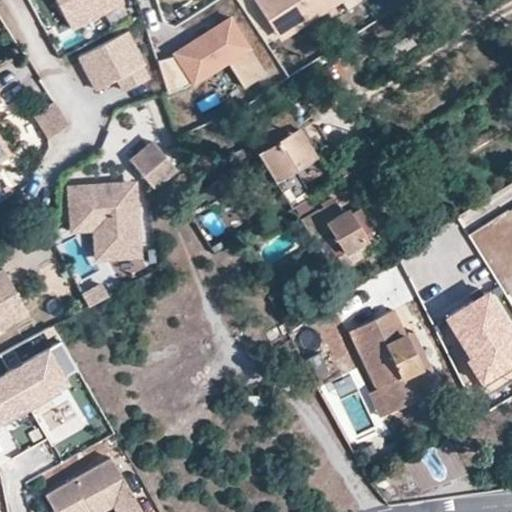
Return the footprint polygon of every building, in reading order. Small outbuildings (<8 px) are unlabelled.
[(52,0),(70,32),(122,5),(119,0),(52,0)] [(362,5),(359,0),(256,0),(252,3),(271,33),(303,13),(309,22),(336,5),(344,17),(362,5)] [(276,42),(309,22),(303,13),(271,33),(276,42)] [(203,113),(258,78),(223,23),(191,43),(212,76),(189,91),(203,113)] [(128,38),(80,63),(98,97),(119,86),(125,98),(149,86),(143,73),(145,72),(128,38)] [(53,132),(66,124),(49,98),(37,106),(53,132)] [(256,152),(296,128),(284,109),(245,133),(256,152)] [(296,128),(256,152),(290,208),(309,197),(292,170),(313,158),(296,128)] [(0,160),(9,154),(0,139),(0,160)] [(131,161),(156,187),(177,166),(153,141),(131,161)] [(138,181),(70,185),(72,227),(92,226),(94,259),(142,256),(138,181)] [(364,237),(349,216),(346,211),(343,212),(336,202),(317,213),(349,264),(369,253),(363,243),(366,242),(364,237)] [(358,211),(349,216),(364,237),(371,232),(358,211)] [(3,273),(0,274),(0,292),(10,287),(3,273)] [(82,293),(88,306),(108,295),(101,283),(82,293)] [(0,329),(26,316),(10,287),(0,292),(0,329)] [(511,374),(511,325),(490,291),(447,318),(473,358),(467,362),(485,391),(511,374)] [(347,323),(365,360),(388,349),(385,344),(402,335),(387,304),(347,323)] [(386,405),(387,406),(426,385),(426,383),(405,341),(402,335),(385,344),(388,349),(365,360),(375,381),(386,405)] [(417,336),(405,341),(426,383),(426,385),(438,378),(417,336)] [(0,423),(62,385),(59,380),(75,370),(58,343),(0,379),(0,423)] [(379,411),(387,406),(386,405),(375,381),(365,386),(379,411)] [(385,468),(398,500),(464,476),(452,443),(385,468)] [(140,511),(111,460),(44,498),(51,511),(140,511)]
